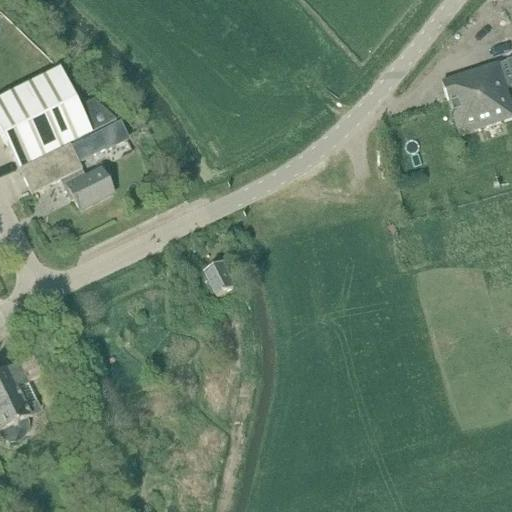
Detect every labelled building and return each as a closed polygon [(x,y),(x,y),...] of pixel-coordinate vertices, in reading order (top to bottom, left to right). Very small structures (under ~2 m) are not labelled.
[(511,60),(498,65),(506,90),(511,87),(511,60)] [(511,108),(506,90),(498,65),(442,83),(460,138),(511,121),(511,108)] [(0,136),(17,170),(93,131),(115,120),(92,101),(77,108),(58,70),(0,99),(0,136)] [(113,126),(70,147),(78,163),(121,142),(113,126)] [(18,173),(29,197),(63,179),(80,170),(68,147),(18,173)] [(80,170),(63,179),(81,214),(113,198),(99,170),(84,178),(80,170)] [(223,264),(204,273),(216,299),(235,290),(223,264)] [(0,440),(4,444),(14,445),(24,440),(27,434),(28,424),(26,420),(40,414),(26,385),(39,378),(31,360),(18,366),(17,365),(0,373),(0,440)]
